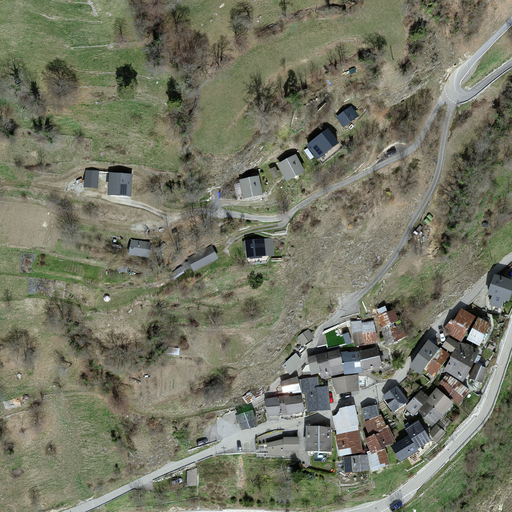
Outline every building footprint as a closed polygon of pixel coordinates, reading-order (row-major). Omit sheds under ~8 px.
[(351,106),(336,117),(344,127),(359,116),(351,106)] [(328,128),(306,145),(317,159),(338,142),(328,128)] [(296,154),(278,164),(287,181),(305,171),(296,154)] [(275,166),(269,170),(274,179),(280,175),(275,166)] [(86,168),(85,186),(99,186),(100,168),(86,168)] [(133,174),(110,173),(108,195),(132,197),(133,174)] [(239,179),(243,198),(262,194),(259,176),(239,179)] [(272,238),(245,240),(246,257),(273,255),(272,238)] [(152,242),(130,239),(128,254),(150,257),(152,242)] [(188,259),(194,270),(218,258),(212,246),(188,259)] [(511,279),(495,274),(488,295),(492,297),(490,305),(501,308),(503,300),(507,302),(511,287),(511,279)] [(377,315),(382,327),(398,320),(394,309),(377,315)] [(475,316),(462,309),(455,322),(453,321),(447,330),(450,331),(448,334),(462,341),(475,316)] [(479,317),(467,339),(479,346),(491,323),(479,317)] [(351,325),(355,346),(378,342),(374,320),(351,325)] [(382,330),(389,344),(406,336),(400,322),(382,330)] [(307,330),(298,336),(305,345),(314,338),(307,330)] [(349,332),(343,334),(346,346),(353,344),(349,332)] [(449,336),(442,346),(451,352),(458,343),(449,336)] [(429,340),(410,366),(421,374),(424,369),(440,348),(429,340)] [(460,342),(444,369),(463,380),(479,353),(460,342)] [(377,347),(359,352),(363,370),(381,365),(377,347)] [(440,348),(424,369),(434,376),(450,354),(440,347),(440,348)] [(339,350),(316,355),(320,372),(322,378),(344,372),(339,350)] [(342,354),(345,373),(361,371),(358,351),(342,354)] [(296,353),(282,366),(288,373),(302,360),(296,353)] [(316,355),(308,357),(312,374),(320,372),(316,355)] [(476,363),(469,378),(482,383),(488,368),(476,363)] [(335,378),(337,393),(359,390),(357,374),(335,378)] [(438,385),(458,404),(469,393),(448,374),(438,385)] [(281,383),(283,393),(300,389),(298,377),(281,383)] [(307,392),(308,411),(328,410),(326,386),(319,387),(318,377),(301,378),(302,392),(307,392)] [(398,386),(383,396),(394,412),(409,402),(398,386)] [(428,397),(417,410),(433,424),(453,402),(437,388),(428,397)] [(421,390),(405,408),(412,415),(417,410),(428,397),(421,390)] [(278,397),(280,414),(304,412),(302,394),(278,397)] [(278,397),(265,398),(267,416),(280,414),(278,397)] [(333,416),(336,430),(359,424),(354,405),(340,409),(340,410),(336,415),(333,416)] [(361,409),(364,420),(380,416),(377,405),(361,409)] [(253,410),(236,416),(241,431),(258,425),(253,410)] [(387,428),(381,415),(364,423),(369,435),(387,428)] [(409,436),(417,449),(431,441),(419,420),(405,428),(409,436)] [(446,432),(436,424),(429,433),(437,443),(446,432)] [(306,427),(306,452),(314,452),(326,452),(332,452),(332,428),(306,427)] [(389,427),(365,439),(372,452),(396,440),(389,427)] [(335,435),(339,455),(363,451),(359,430),(335,435)] [(409,436),(391,447),(400,462),(418,451),(417,449),(409,436)] [(283,439),(283,452),(299,451),(299,437),(283,437),(283,439)] [(283,452),(283,439),(268,443),(268,456),(283,455),(283,452)] [(367,454),(371,469),(389,464),(385,449),(367,454)] [(326,452),(314,452),(314,461),(326,461),(326,452)] [(343,457),(345,473),(368,470),(366,455),(343,457)] [(197,485),(197,468),(187,471),(187,485),(197,485)]
